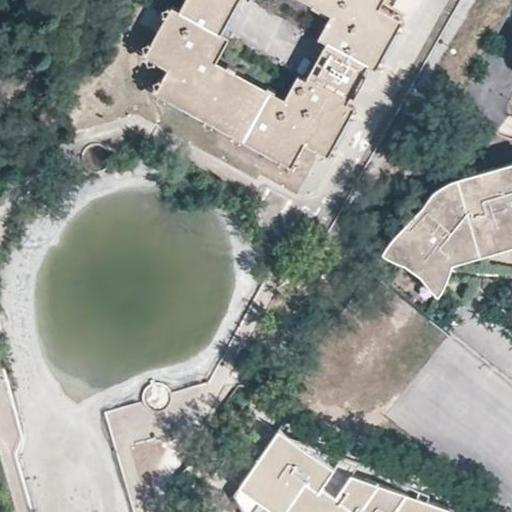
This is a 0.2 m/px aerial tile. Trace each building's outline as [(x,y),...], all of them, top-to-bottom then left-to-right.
[(367,64),(375,69),(403,18),(379,5),(381,0),(182,0),(178,8),(171,5),(144,53),(168,67),(155,90),(292,164),(304,141),(327,153),(355,104),(347,99),(350,95),(353,96),(369,69),(364,67),(367,64)] [(511,161),(499,165),(500,171),(502,175),(511,172),(511,161)] [(499,165),(473,172),(474,178),(500,171),(499,165)] [(511,236),(510,228),(511,227),(511,172),(502,175),(500,171),(474,178),(433,190),(392,249),(407,259),(405,262),(422,273),(424,271),(439,282),(453,262),(451,254),(511,237),(511,236)] [(335,466),(279,428),(240,486),(277,511),(455,511),(458,508),(422,497),(412,494),(388,485),(391,477),(379,472),(376,481),(352,472),(336,495),(323,484),(335,466)] [(363,456),(349,446),(335,466),(323,484),(336,495),(352,472),(363,456)] [(388,485),(412,494),(422,497),(425,488),(391,477),(388,485)] [(277,511),(240,486),(233,495),(243,511),(277,511)]
